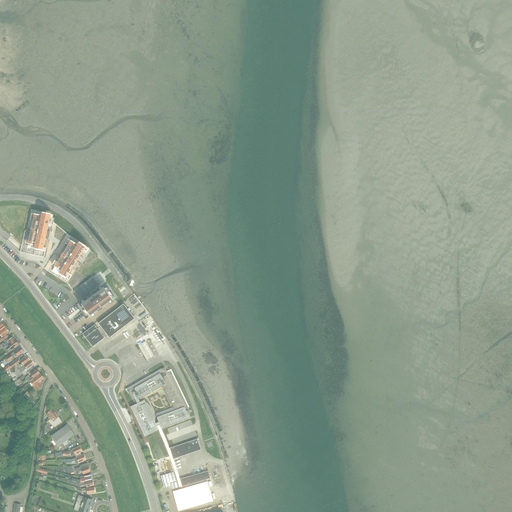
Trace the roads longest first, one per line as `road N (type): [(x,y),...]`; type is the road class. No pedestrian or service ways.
road 1 (residential): [(113,511),(92,443),(0,306)]
road 2 (tertiary): [(96,367),(0,253)]
road 3 (tertiary): [(155,511),(107,384)]
